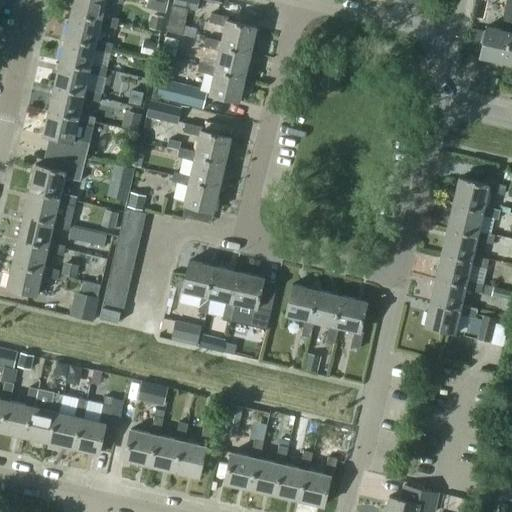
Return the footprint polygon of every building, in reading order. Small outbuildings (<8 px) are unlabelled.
[(73,0),(71,12),(101,18),(102,15),(105,0),(109,0),(122,3),(122,0),(73,0)] [(166,0),(150,0),(149,7),(164,10),(166,0)] [(201,0),(176,0),(175,7),(198,12),(201,0)] [(511,0),(506,0),(503,13),(509,14),(505,31),(485,26),(485,30),(479,57),(504,62),(511,32),(511,0)] [(71,12),(65,35),(96,43),(97,39),(100,24),(116,28),(118,19),(102,15),(101,18),(71,12)] [(225,25),(221,41),(220,44),(250,52),(256,26),(227,20),(228,17),(211,13),(209,22),(225,25)] [(149,29),(159,31),(162,17),(153,15),(149,29)] [(479,57),(485,30),(471,27),(466,54),(479,57)] [(65,35),(60,60),(90,67),(91,64),(94,48),(110,52),(113,43),(97,39),(96,43),(65,35)] [(179,40),(166,37),(162,52),(172,55),(173,47),(177,48),(179,40)] [(219,50),(215,66),(214,69),(244,76),(250,52),(220,44),(221,41),(205,37),(203,46),(219,50)] [(155,56),(158,44),(143,40),(140,52),(155,56)] [(60,60),(54,84),(84,92),(85,89),(89,73),(105,77),(107,68),(91,64),(90,67),(60,60)] [(214,69),(215,66),(199,62),(197,71),(213,74),(208,94),(239,101),(244,76),(214,69)] [(160,80),(155,97),(185,105),(190,87),(160,80)] [(54,84),(53,87),(48,110),(78,117),(79,113),(83,98),(99,101),(101,92),(85,89),(84,92),(54,84)] [(143,93),(131,90),(129,102),(140,105),(143,93)] [(146,116),(178,124),(182,107),(150,99),(146,116)] [(54,153),(85,160),(95,117),(79,113),(78,117),(48,110),(42,135),(58,139),(54,153)] [(126,127),(137,130),(141,115),(130,112),(126,127)] [(202,127),(185,123),(183,132),(199,135),(195,151),(194,154),(225,161),(230,136),(201,130),(202,127)] [(193,144),(168,138),(166,148),(178,151),(179,147),(191,150),(193,144)] [(193,160),(190,175),(189,179),(219,186),(225,161),(194,154),(195,151),(191,150),(179,147),(178,151),(177,156),(193,160)] [(132,152),(129,164),(139,166),(142,154),(132,152)] [(54,153),(51,167),(35,164),(29,189),(60,196),(61,192),(64,177),(80,180),(85,160),(54,153)] [(189,179),(190,175),(174,172),(171,181),(188,184),(183,204),(213,211),(219,186),(189,179)] [(458,177),(453,202),(483,209),(484,206),(487,190),(503,194),(506,185),(488,181),(488,184),(458,177)] [(126,200),(130,184),(114,181),(111,196),(126,200)] [(29,189),(24,213),(54,220),(55,217),(58,201),(74,205),(77,196),(61,192),(60,196),(29,189)] [(127,208),(139,211),(143,195),(131,192),(127,208)] [(453,202),(447,227),(477,234),(478,230),(482,215),(498,218),(500,209),(484,206),(483,209),(453,202)] [(144,224),(146,213),(125,208),(122,219),(144,224)] [(102,225),(113,228),(117,213),(105,210),(102,225)] [(24,213),(18,238),(48,245),(49,241),(53,226),(69,230),(71,220),(55,217),(54,220),(24,213)] [(120,230),(141,235),(144,224),(122,219),(120,230)] [(106,236),(71,227),(68,237),(104,247),(106,236)] [(447,227),(441,252),(472,259),(472,255),(476,239),(492,243),(494,234),(478,230),(477,234),(447,227)] [(117,241),(138,246),(141,235),(120,230),(118,237),(117,241)] [(18,238),(12,263),(43,270),(43,266),(47,250),(63,254),(65,245),(49,241),(48,245),(18,238)] [(138,246),(117,241),(114,252),(136,257),(138,246)] [(136,257),(114,252),(112,262),(133,267),(136,257)] [(441,252),(435,276),(466,283),(467,280),(470,264),(486,268),(489,259),(472,255),(472,259),(441,252)] [(207,313),(210,297),(207,296),(214,266),(188,260),(181,291),(201,295),(198,311),(207,313)] [(133,267),(112,262),(109,273),(131,278),(133,267)] [(43,270),(12,263),(6,288),(37,295),(41,275),(57,279),(59,270),(43,266),(43,270)] [(77,268),(63,265),(62,273),(75,276),(77,268)] [(231,319),(235,303),(231,302),(238,271),(214,266),(207,296),(210,297),(226,301),(222,317),(231,319)] [(231,302),(235,303),(251,306),(247,323),(267,327),(275,292),(261,289),(263,277),(238,271),(231,302)] [(107,284),(128,289),(131,278),(109,273),(107,284)] [(466,283),(435,276),(430,301),(460,308),(461,304),(465,289),(481,292),(483,283),(467,280),(466,283)] [(104,295),(126,300),(128,289),(107,284),(104,295)] [(310,337),(314,321),(310,320),(317,290),(292,284),(285,315),(304,319),(301,335),(310,337)] [(511,298),(511,297),(511,291),(492,287),(491,295),(511,298)] [(335,343),(338,327),(335,326),(342,295),(317,290),(310,320),(314,321),(329,325),(326,341),(335,343)] [(93,320),(98,297),(79,293),(73,316),(93,320)] [(102,306),(121,311),(123,311),(126,300),(104,295),(102,306)] [(335,326),(338,327),(354,330),(350,346),(359,348),(363,331),(360,330),(367,301),(342,295),(335,326)] [(460,308),(430,301),(424,326),(451,332),(455,333),(459,313),(475,317),(477,308),(461,304),(460,308)] [(102,306),(99,318),(118,322),(121,311),(102,306)] [(477,339),(490,342),(496,318),(483,315),(477,339)] [(175,319),(171,339),(195,345),(200,324),(175,319)] [(199,347),(222,352),(225,339),(202,334),(199,347)] [(0,347),(0,364),(12,367),(17,351),(0,347)] [(21,352),(18,365),(30,368),(33,355),(21,352)] [(320,358),(308,356),(305,369),(317,371),(320,358)] [(58,360),(55,373),(68,375),(71,365),(71,363),(58,360)] [(68,375),(67,382),(78,385),(82,368),(71,365),(68,375)] [(141,380),(136,399),(160,405),(165,385),(141,380)] [(0,425),(6,400),(10,401),(14,383),(5,381),(1,399),(0,398),(0,425)] [(0,425),(0,430),(24,436),(31,406),(34,406),(38,389),(29,387),(25,404),(10,401),(6,400),(0,425)] [(24,436),(48,441),(55,411),(59,412),(63,395),(38,389),(34,406),(31,406),(24,436)] [(112,406),(114,397),(105,395),(103,404),(112,406)] [(48,441),(73,447),(80,417),(83,418),(87,400),(78,398),(74,416),(59,412),(55,411),(48,441)] [(99,421),(83,418),(80,417),(73,447),(98,453),(100,446),(112,449),(117,426),(108,424),(112,406),(103,404),(99,421)] [(264,436),(271,411),(261,408),(254,433),(264,436)] [(236,435),(242,415),(229,411),(223,431),(236,435)] [(123,459),(149,465),(156,434),(159,435),(163,418),(154,416),(150,433),(130,429),(123,459)] [(149,465),(152,465),(173,470),(180,440),(183,441),(188,423),(179,421),(174,439),(159,435),(156,434),(149,465)] [(199,444),(183,441),(180,440),(173,470),(198,476),(205,447),(208,448),(212,429),(203,427),(199,444)] [(223,482),(249,488),(256,458),(259,458),(263,441),(254,439),(250,456),(230,452),(223,482)] [(249,488),(252,489),(274,494),(281,463),(284,464),(288,447),(279,445),(275,462),(259,458),(256,458),(249,488)] [(299,468),(284,464),(281,463),(274,494),(298,499),(305,469),(308,470),(312,452),(303,450),(299,468)] [(324,473),(308,470),(305,469),(298,499),(323,505),(330,476),(333,476),(337,458),(328,456),(324,473)] [(389,495),(384,511),(416,511),(418,508),(434,511),(438,492),(403,484),(400,498),(389,495)]
